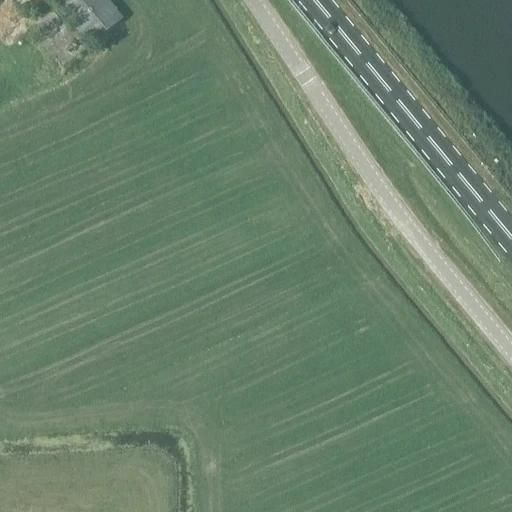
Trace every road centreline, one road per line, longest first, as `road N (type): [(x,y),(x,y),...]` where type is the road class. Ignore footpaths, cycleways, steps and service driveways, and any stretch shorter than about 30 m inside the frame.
road 1 (unclassified): [(511,356),(393,209),(250,0)]
road 2 (primary): [(511,241),(308,0)]
